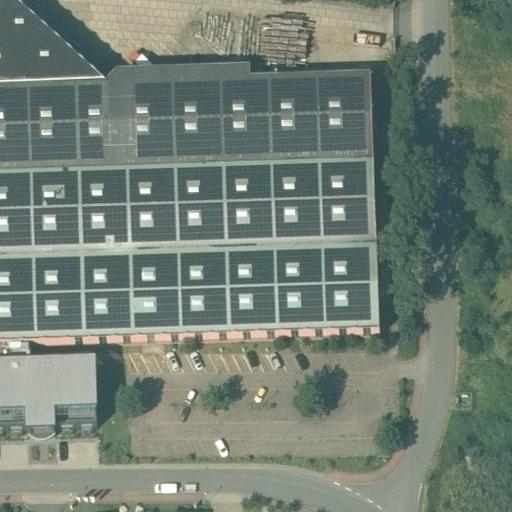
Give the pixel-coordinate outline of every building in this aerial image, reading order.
[(107,91),(6,0),(0,0),(0,93),(105,91),(107,91)] [(155,89),(142,77),(131,90),(118,78),(107,91),(105,91),(108,176),(374,168),(371,81),(251,85),(238,74),(227,86),(214,75),(203,87),(190,76),(179,88),(166,76),(155,89)] [(105,91),(0,93),(0,179),(108,176),(105,91)] [(374,168),(108,176),(0,179),(0,265),(377,253),(374,168)] [(377,253),(0,265),(0,350),(5,350),(30,349),(379,338),(377,253)] [(30,349),(5,350),(6,371),(0,371),(0,437),(30,436),(31,443),(61,442),(61,434),(102,433),(100,367),(31,370),(30,349)]
